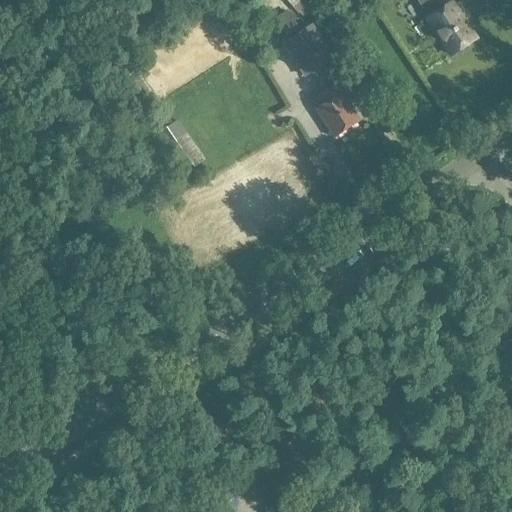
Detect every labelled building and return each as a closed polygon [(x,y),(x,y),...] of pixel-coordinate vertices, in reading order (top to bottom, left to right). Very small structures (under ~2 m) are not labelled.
[(191,0),(177,0),(171,6),(193,32),(207,20),(191,0)] [(209,0),(198,0),(195,3),(206,15),(216,7),(209,0)] [(285,0),(298,16),(320,0),(285,0)] [(452,3),(450,5),(446,0),(416,0),(429,18),(427,19),(451,56),(476,39),(452,3)] [(323,92),(335,84),(323,66),(334,58),(310,23),(300,30),(288,13),(276,19),(288,39),(281,44),(305,79),(312,75),(323,92)] [(160,104),(137,71),(124,80),(147,114),(160,104)] [(335,84),(323,92),(311,100),(318,111),(316,112),(334,139),(360,121),(336,85),(335,84)] [(173,125),(166,116),(154,125),(160,134),(173,125)] [(180,125),(163,137),(187,175),(204,163),(180,125)] [(240,511),(241,500),(256,501),(257,484),(218,481),(215,511),(240,511)]
